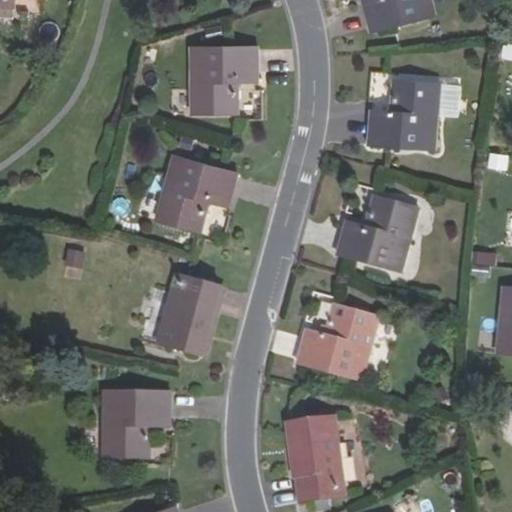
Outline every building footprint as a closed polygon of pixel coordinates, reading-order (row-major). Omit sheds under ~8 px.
[(363,0),(372,31),(436,15),(431,0),(363,0)] [(259,48),(193,47),(191,114),(237,114),(238,82),(258,83),(259,48)] [(392,112),(371,111),(369,146),(435,151),(440,84),(394,81),(392,112)] [(237,172),(173,154),(155,219),(200,230),(209,200),(228,205),(237,172)] [(508,171),(510,156),(492,154),(491,169),(508,171)] [(366,226),(347,220),(338,255),(402,272),(420,208),(375,196),(366,226)] [(65,276),(81,279),(85,253),(68,250),(65,276)] [(478,268),(496,270),(497,255),(479,253),(478,268)] [(157,343),(197,353),(208,309),(214,311),(221,285),(175,273),(157,343)] [(511,289),(503,288),(496,355),(511,356),(511,289)] [(327,335),(306,330),(298,364),(361,381),(379,318),(334,305),(327,335)] [(202,354),(214,311),(208,309),(197,353),(202,354)] [(170,392),(103,393),(104,458),(150,458),(150,428),(170,427),(170,392)] [(347,496),(334,417),(289,424),(300,504),(347,496)]
